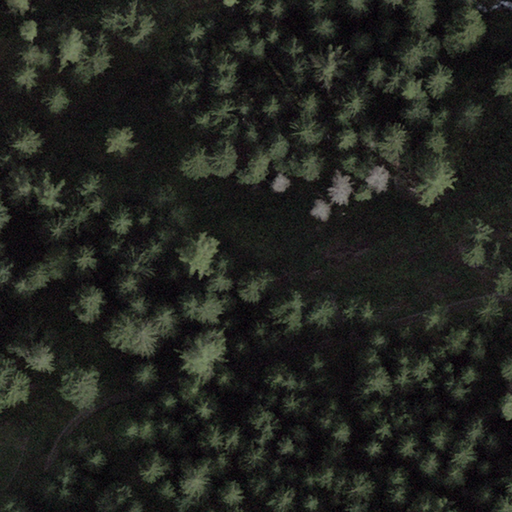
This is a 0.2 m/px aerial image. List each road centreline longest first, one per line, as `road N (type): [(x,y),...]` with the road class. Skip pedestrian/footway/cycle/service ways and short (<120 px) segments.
road 1 (track): [(511,296),(383,322),(83,409),(50,449),(32,511)]
road 2 (track): [(0,45),(157,5),(217,0)]
